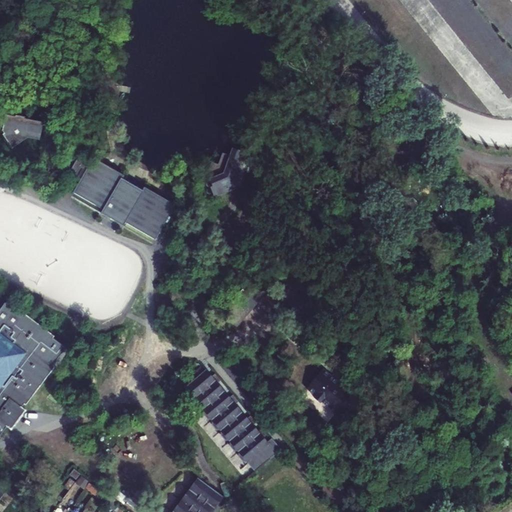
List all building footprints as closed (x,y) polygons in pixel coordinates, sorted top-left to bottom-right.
[(15,116),(5,113),(2,130),(3,133),(2,134),(11,148),(27,137),(39,140),(43,123),(27,119),(27,117),(15,114),(15,116)] [(179,199),(97,151),(93,158),(82,151),(75,162),(79,164),(77,169),(85,173),(77,186),(107,203),(105,207),(127,220),(129,216),(160,234),(163,227),(167,229),(175,214),(172,212),(179,199)] [(0,438),(8,428),(12,431),(27,411),(22,408),(24,404),(27,406),(55,368),(54,366),(67,349),(54,339),(56,337),(14,306),(13,308),(7,303),(0,311),(0,438)] [(354,385),(325,361),(320,367),(318,366),(313,372),(314,374),(309,380),(318,387),(316,390),(322,395),(324,392),(338,404),(344,397),(346,400),(352,394),(349,392),(354,385)] [(255,474),(281,450),(271,439),(266,443),(203,372),(201,374),(198,370),(179,386),(255,474)] [(74,483),(80,475),(75,471),(69,479),(74,483)] [(0,498),(13,482),(0,472),(0,498)] [(211,511),(222,498),(197,478),(171,511),(211,511)] [(58,503),(56,506),(63,511),(65,511),(67,510),(58,503)]
